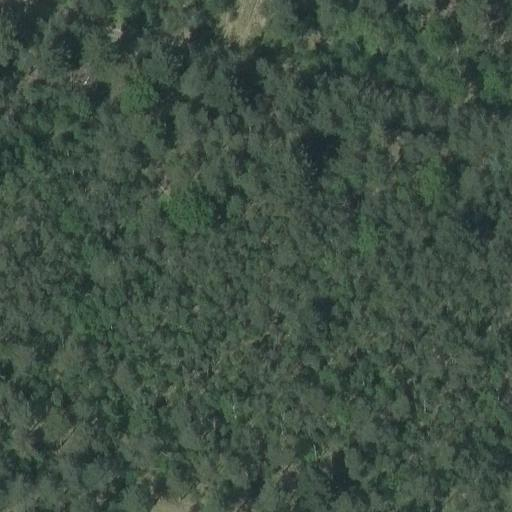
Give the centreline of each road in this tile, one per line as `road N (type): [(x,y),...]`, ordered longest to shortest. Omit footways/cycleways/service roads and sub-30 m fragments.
road 1 (track): [(0,16),(511,142)]
road 2 (unknown): [(0,455),(166,511)]
